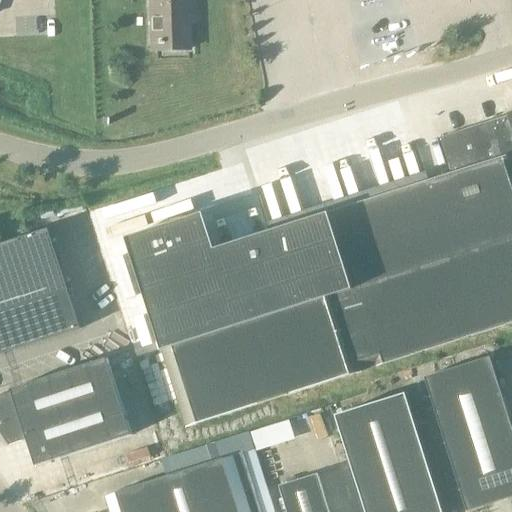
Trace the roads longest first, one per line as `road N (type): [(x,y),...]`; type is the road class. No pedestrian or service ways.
road 1 (unclassified): [(0,146),(64,163),(138,160),(511,51)]
road 2 (unknown): [(0,494),(135,437),(138,422),(121,371)]
road 3 (unknown): [(0,372),(89,342),(95,329),(62,230)]
